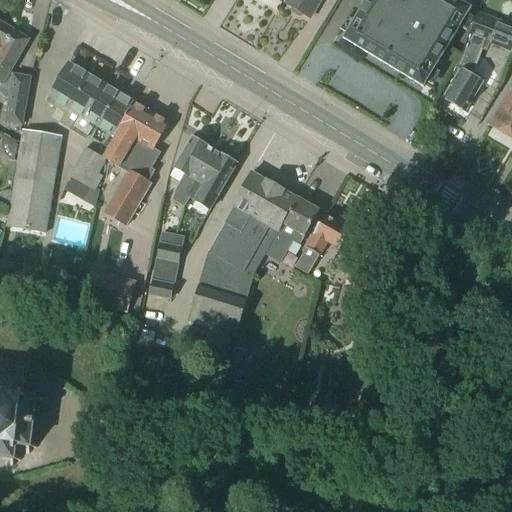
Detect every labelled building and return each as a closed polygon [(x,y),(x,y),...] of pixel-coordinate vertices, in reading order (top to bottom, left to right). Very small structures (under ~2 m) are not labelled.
[(302,17),(307,20),(308,20),(320,0),(287,0),(284,6),(290,9),(291,14),(297,18),(302,17)] [(470,10),(453,0),(366,0),(342,41),(422,89),(423,89),(437,65),(470,10)] [(511,46),(511,27),(493,21),(477,14),(457,68),(456,70),(459,72),(442,100),(465,114),(482,83),(472,76),(481,50),(485,43),(510,52),(511,46)] [(0,54),(13,33),(13,32),(0,24),(0,54)] [(4,101),(7,102),(2,123),(19,126),(29,79),(12,76),(12,77),(7,75),(28,41),(13,32),(13,33),(0,54),(0,96),(0,98),(1,98),(3,100),(4,101)] [(68,65),(46,103),(65,115),(87,77),(68,65)] [(97,128),(117,95),(87,77),(65,115),(59,124),(86,140),(94,126),(97,128)] [(511,94),(510,93),(489,128),(511,141),(511,94)] [(132,104),(117,95),(97,128),(113,138),(132,104)] [(132,104),(113,138),(114,139),(102,159),(106,162),(118,169),(127,154),(126,154),(133,141),(136,143),(152,116),(132,104)] [(127,154),(118,169),(127,173),(104,214),(126,227),(150,186),(146,183),(149,178),(146,176),(158,154),(152,150),(167,125),(152,116),(136,143),(133,141),(126,154),(127,154)] [(62,141),(23,133),(12,194),(9,211),(6,227),(45,234),(62,141)] [(190,139),(172,171),(183,177),(175,192),(172,203),(184,210),(186,206),(189,193),(200,173),(213,152),(190,139)] [(106,162),(102,159),(84,149),(68,179),(71,180),(94,193),(102,178),(98,176),(106,162)] [(209,213),(235,166),(213,152),(200,173),(189,193),(186,206),(190,199),(195,201),(194,204),(209,213)] [(208,253),(186,322),(208,329),(230,336),(235,338),(242,318),(243,319),(257,281),(252,279),(265,257),(297,201),(251,174),(231,209),(233,211),(208,253)] [(0,206),(9,211),(12,194),(10,194),(8,194),(6,194),(4,194),(2,195),(0,195),(0,206)] [(305,206),(297,201),(265,257),(279,265),(288,249),(287,248),(290,242),(299,247),(318,213),(315,212),(317,209),(307,203),(305,206)] [(339,252),(350,232),(323,216),(293,268),(308,276),(326,245),(339,252)] [(161,247),(158,260),(178,264),(181,250),(161,247)] [(7,287),(55,298),(59,278),(12,267),(7,287)] [(103,274),(93,306),(125,315),(134,283),(103,274)] [(354,308),(369,311),(371,294),(373,280),(359,277),(356,292),(354,308)] [(173,288),(154,284),(151,298),(170,301),(173,288)] [(224,380),(247,388),(257,357),(234,349),(224,380)] [(0,460),(9,462),(8,467),(12,467),(13,460),(19,461),(19,458),(14,457),(15,453),(20,453),(21,447),(25,448),(25,454),(28,454),(29,448),(35,449),(35,445),(30,444),(36,403),(41,404),(42,399),(36,398),(37,393),(33,393),(32,398),(28,397),(28,392),(23,392),(24,387),(28,388),(28,384),(24,383),(25,378),(20,377),(19,383),(0,379),(0,460)]
